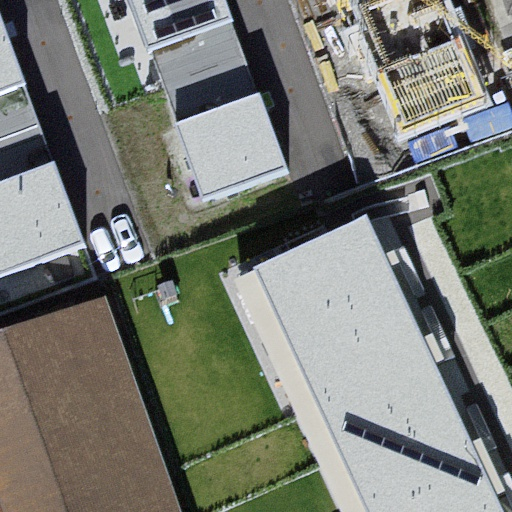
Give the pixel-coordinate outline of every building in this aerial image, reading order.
[(224,0),(132,0),(164,85),(245,55),(224,0)] [(511,0),(484,0),(493,29),(511,23),(511,0)] [(0,29),(0,139),(36,127),(0,29)] [(245,55),(164,85),(205,195),(286,165),(245,55)] [(36,127),(0,139),(0,265),(77,237),(36,127)] [(503,511),(369,221),(257,273),(366,511),(503,511)] [(163,511),(96,312),(0,343),(0,511),(163,511)]
